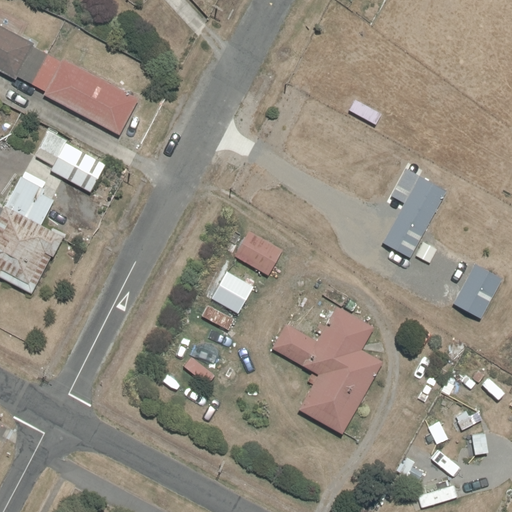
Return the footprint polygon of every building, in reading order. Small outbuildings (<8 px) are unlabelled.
[(31,82),(46,55),(34,49),(37,44),(0,24),(0,70),(18,80),(20,76),(31,82)] [(46,55),(31,82),(33,83),(43,88),(41,92),(118,133),(137,98),(60,57),(57,61),(47,56),(46,55)] [(49,131),(36,155),(51,163),(48,168),(92,192),(107,163),(49,131)] [(444,189),(403,169),(390,195),(402,201),(382,243),(411,257),(444,189)] [(56,196),(19,176),(0,211),(0,274),(32,292),(61,237),(40,226),(56,196)] [(280,247),(247,228),(232,255),(265,274),(280,247)] [(501,278),(472,263),(452,303),(481,317),(501,278)] [(253,284),(226,269),(210,298),(238,313),(253,284)] [(367,321),(337,304),(317,341),(284,323),(271,347),(318,373),(299,409),(341,432),(380,361),(359,348),(366,335),(367,321)] [(478,451),(457,441),(442,470),(463,481),(478,451)]
